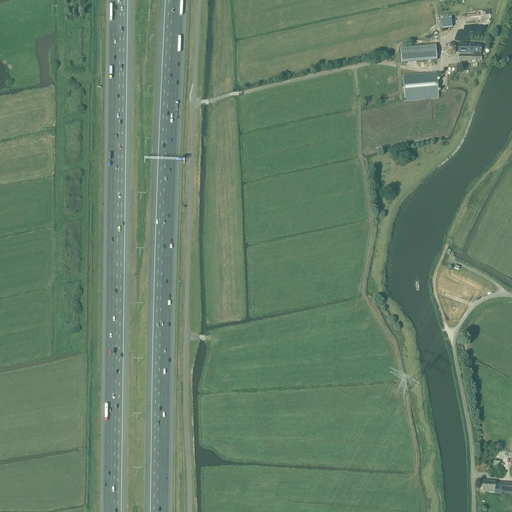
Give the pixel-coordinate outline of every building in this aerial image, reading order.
[(452,27),(451,17),(441,18),(442,28),(452,27)] [(449,45),(444,47),(444,52),(448,55),(453,53),(453,48),(449,45)] [(476,45),(458,45),(458,54),(475,55),(475,56),(481,56),(481,52),(481,46),(476,46),(476,45)] [(435,46),(400,49),(401,64),(436,61),(435,46)] [(436,73),(404,76),(403,76),(405,100),(405,101),(414,101),(438,98),(437,90),(436,73)] [(483,481),(483,484),(482,493),(511,495),(511,494),(511,482),(511,483),(483,481)]
